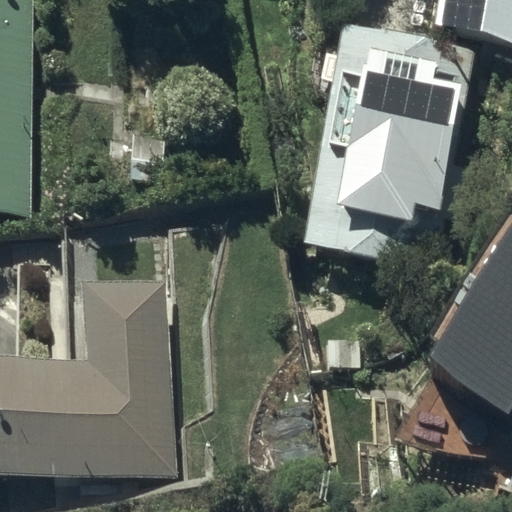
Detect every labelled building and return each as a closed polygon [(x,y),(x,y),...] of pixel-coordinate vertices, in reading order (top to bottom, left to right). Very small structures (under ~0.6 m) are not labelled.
[(34,0),(0,0),(0,222),(32,223),(34,0)] [(511,0),(442,0),(436,42),(511,53),(511,0)] [(477,56),(343,34),(307,255),(440,277),(477,56)] [(168,146),(129,144),(127,192),(165,194),(168,146)] [(511,257),(429,387),(509,438),(511,433),(511,257)] [(168,287),(84,293),(89,375),(0,380),(0,490),(180,480),(168,287)]
